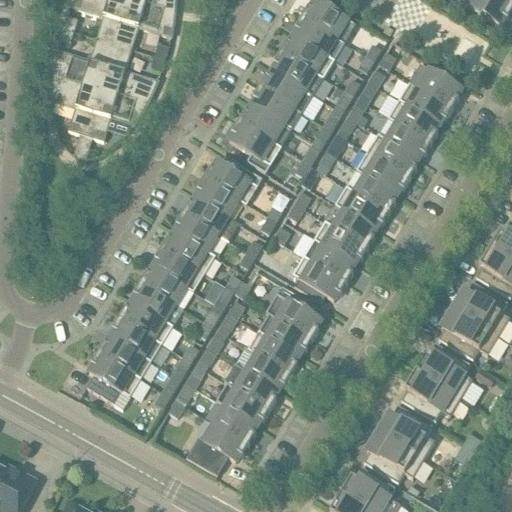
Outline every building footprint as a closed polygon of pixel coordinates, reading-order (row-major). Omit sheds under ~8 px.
[(114,48),(128,2),(121,0),(75,0),(71,10),(103,20),(96,42),(114,48)] [(128,0),(128,2),(175,16),(176,11),(176,4),(176,0),(128,0)] [(507,23),(511,15),(511,11),(493,0),(462,0),(460,4),(500,29),(505,21),(507,23)] [(511,0),(493,0),(511,11),(511,0)] [(128,2),(114,48),(132,53),(139,31),(171,41),(172,36),(174,30),(174,23),(175,16),(128,2)] [(308,11),(301,21),(345,48),(356,29),(315,5),(310,12),(308,11)] [(63,32),(74,36),(78,23),(67,20),(63,32)] [(345,48),(301,21),(295,32),(297,34),(293,40),(334,65),(345,48)] [(70,48),(74,36),(63,32),(61,38),(60,45),(70,48)] [(324,82),(334,65),(293,40),(289,47),(287,45),(280,56),(324,82)] [(53,79),(100,94),(114,48),(96,42),(90,65),(57,55),(55,67),(53,79)] [(114,48),(100,94),(147,108),(153,97),(156,89),(158,86),(125,76),(132,53),(114,48)] [(158,48),(154,60),(166,64),(167,58),(169,51),(158,48)] [(366,60),(374,66),(381,54),(373,48),(366,60)] [(324,82),(280,56),(274,67),(276,68),(272,75),(313,100),(324,82)] [(396,62),(387,57),(380,69),(388,74),(396,62)] [(166,64),(154,60),(151,73),(161,76),(163,70),(166,64)] [(367,77),(374,66),(366,60),(358,72),(367,77)] [(420,69),(409,87),(453,113),(459,102),(457,101),(461,94),(420,69)] [(302,117),(313,100),(272,75),(268,82),(266,80),(259,91),(302,117)] [(376,75),(369,86),(378,92),(385,80),(376,75)] [(79,162),(100,94),(53,79),(53,92),(52,105),(75,112),(68,135),(80,138),(73,159),(77,161),(79,162)] [(344,95),(353,100),(360,89),(352,83),(344,95)] [(378,92),(369,86),(362,98),(371,103),(378,92)] [(409,87),(399,104),(440,129),(444,122),(446,124),(453,113),(409,87)] [(302,117),(259,91),(253,102),(255,103),(251,110),(292,135),(302,117)] [(147,108),(100,94),(79,162),(82,163),(86,163),(93,142),(104,146),(111,123),(134,130),(138,124),(141,118),(145,113),(147,108)] [(346,112),(353,100),(344,95),(337,107),(346,112)] [(399,104),(388,122),(397,127),(431,148),(438,137),(435,136),(440,129),(399,104)] [(281,152),(292,135),(251,110),(247,117),(245,115),(238,125),(238,126),(281,152)] [(355,110),(348,121),(357,127),(364,115),(355,110)] [(330,118),(323,130),(332,135),(339,124),(330,118)] [(350,138),(357,127),(348,121),(341,133),(350,138)] [(266,177),(281,152),(238,126),(232,137),(234,138),(230,145),(251,159),(247,166),(266,177)] [(386,144),(418,164),(422,157),(425,159),(431,148),(397,127),(386,144)] [(325,147),(332,135),(323,130),(316,142),(325,147)] [(378,139),(367,157),(410,183),(417,172),(414,171),(418,164),(386,144),(378,139)] [(334,144),(327,156),(336,161),(343,150),(334,144)] [(302,165),(311,170),(318,158),(309,153),(302,165)] [(328,173),(336,161),(327,156),(320,168),(328,173)] [(410,183),(367,157),(356,174),(397,199),(401,192),(404,194),(410,183)] [(304,182),(311,170),(302,165),(295,176),(304,182)] [(230,174),(217,166),(213,173),(210,172),(204,183),(238,204),(247,209),(258,191),(262,185),(234,168),(230,174)] [(320,176),(311,170),(308,176),(301,188),(310,193),(317,181),(320,176)] [(346,191),(346,192),(389,218),(389,217),(396,207),(393,206),(397,200),(397,199),(356,174),(356,175),(346,191)] [(238,204),(204,183),(197,193),(199,195),(195,202),(228,221),(238,204)] [(389,218),(346,192),(335,209),(344,214),(376,234),(380,227),(383,228),(389,218)] [(295,208),(304,214),(311,202),(302,197),(295,208)] [(217,239),(228,221),(195,202),(192,208),(189,207),(182,218),(217,239)] [(297,225),(304,214),(295,208),(288,220),(297,225)] [(274,212),(267,222),(276,227),(283,217),(274,212)] [(376,234),(344,214),(333,232),(368,253),(374,242),(372,240),(376,234)] [(217,239),(182,218),(176,228),(178,230),(174,237),(215,261),(215,260),(207,255),(217,239)] [(276,227),(267,222),(261,233),(269,239),(276,227)] [(511,226),(510,225),(504,235),(501,233),(490,252),(511,264),(511,226)] [(333,232),(325,226),(314,244),(355,269),(359,262),(361,263),(368,253),(333,232)] [(290,237),(281,232),(274,243),(283,249),(290,237)] [(204,279),(215,261),(174,237),(170,243),(168,242),(161,252),(204,279)] [(314,244),(303,261),(347,288),(353,277),(351,275),(355,269),(314,244)] [(254,245),(247,256),(255,262),(262,250),(254,245)] [(194,296),(204,279),(161,252),(155,263),(157,265),(153,271),(194,296)] [(482,272),(476,282),(493,292),(510,303),(511,299),(511,264),(490,252),(484,262),(479,270),(482,272)] [(255,262),(247,256),(239,268),(248,273),(255,262)] [(325,299),(333,304),(338,297),(340,298),(347,288),(303,261),(292,279),(299,284),(295,291),(321,307),(325,299)] [(175,308),(183,314),(194,296),(153,271),(149,278),(147,276),(140,287),(175,308)] [(225,291),(234,297),(241,285),(232,280),(225,291)] [(250,291),(242,285),(234,297),(243,303),(250,291)] [(175,308),(140,287),(134,298),(136,300),(132,306),(173,331),(183,314),(175,308)] [(453,313),(499,341),(510,323),(501,318),(507,307),(490,297),(473,287),(467,297),(464,295),(459,303),(453,313)] [(227,308),(234,297),(225,291),(218,303),(227,308)] [(277,298),(266,317),(312,344),(319,334),(316,332),(321,325),(277,298)] [(119,322),(162,348),(173,331),(132,306),(128,313),(125,312),(119,322)] [(236,306),(229,317),(238,323),(245,311),(236,306)] [(499,341),(453,313),(447,323),(442,331),(445,333),(439,344),(456,354),(473,364),(479,354),(488,359),(499,341)] [(211,315),(204,326),(213,332),(220,320),(211,315)] [(231,334),(238,323),(229,317),(222,329),(231,334)] [(312,344),(266,317),(269,319),(258,336),(299,360),(303,354),(306,355),(312,344)] [(162,348),(119,322),(112,333),(115,334),(111,341),(151,366),(162,348)] [(206,343),(213,332),(204,326),(197,338),(206,343)] [(299,360),(258,336),(248,353),(291,379),(298,369),(295,367),(299,360)] [(104,346),(98,357),(141,383),(151,366),(111,341),(107,348),(104,346)] [(208,352),(217,358),(224,346),(215,341),(208,352)] [(421,365),(415,375),(461,403),(472,385),(464,379),(470,369),(436,348),(429,359),(426,357),(421,365)] [(190,350),(183,361),(192,367),(199,355),(190,350)] [(217,358),(208,352),(201,364),(209,369),(217,358)] [(291,379),(248,353),(246,352),(235,369),(278,395),(282,389),(285,390),(291,379)] [(141,383),(98,357),(91,368),(94,369),(89,377),(94,380),(87,392),(114,408),(121,396),(130,401),(141,383)] [(185,378),(192,367),(183,361),(176,373),(185,378)] [(278,395),(235,369),(224,387),(270,414),(276,403),(274,402),(278,395)] [(474,381),(489,390),(494,382),(480,372),(474,381)] [(187,387),(195,393),(202,381),(194,375),(187,387)] [(461,403),(415,375),(404,393),(407,395),(401,405),(435,426),(442,416),(450,421),(461,403)] [(169,384),(162,396),(171,401),(178,390),(169,384)] [(195,393),(187,387),(179,399),(188,404),(195,393)] [(216,405),(225,411),(257,430),(261,423),(263,425),(270,414),(224,387),(226,388),(216,405)] [(164,413),(171,401),(162,396),(155,408),(164,413)] [(185,410),(176,405),(169,416),(178,422),(185,410)] [(384,426),(378,437),(424,465),(435,446),(426,441),(433,431),(398,410),(392,420),(389,418),(384,426)] [(225,411),(214,428),(249,449),(255,438),(253,437),(257,430),(225,411)] [(249,449),(214,428),(204,445),(199,442),(186,463),(217,480),(228,461),(235,466),(240,458),(242,460),(249,449)] [(424,465),(378,437),(372,447),(367,455),(370,457),(364,467),(398,488),(404,477),(413,483),(424,465)] [(481,443),(469,437),(464,447),(470,450),(475,453),(481,443)] [(464,447),(456,459),(467,465),(475,453),(470,450),(464,447)] [(18,481),(0,471),(0,511),(22,511),(37,485),(21,476),(18,481)] [(399,511),(402,508),(390,501),(395,492),(378,482),(361,472),(355,482),(352,480),(347,488),(341,498),(363,511),(399,511)] [(444,503),(434,497),(428,507),(436,511),(438,511),(442,507),(444,503)] [(363,511),(341,498),(334,508),(332,511),(363,511)]
